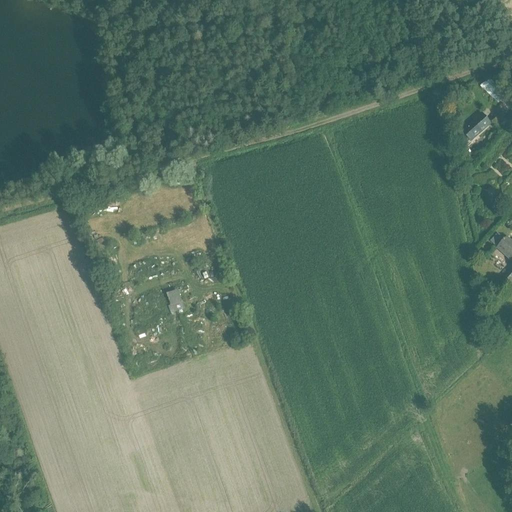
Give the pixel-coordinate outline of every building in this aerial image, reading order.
[(490,81),(480,87),(498,103),(507,93),(492,79),(490,81)] [(500,132),(509,123),(501,114),(491,123),(482,113),(461,132),(471,143),(492,124),(498,130),(492,135),(495,138),(500,133),(500,132)] [(498,233),(490,241),(497,247),(505,239),(498,233)] [(496,249),(511,263),(511,241),(507,237),(505,239),(497,247),(496,249)] [(509,287),(511,284),(511,268),(501,280),(509,287)] [(171,314),(185,309),(182,302),(169,306),(171,314)] [(496,345),(502,332),(494,328),(488,341),(496,345)]
